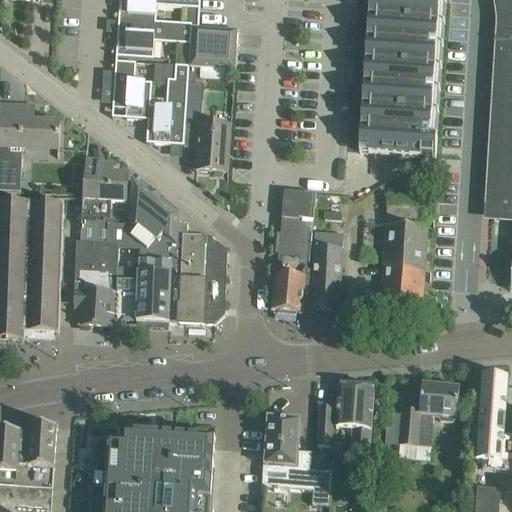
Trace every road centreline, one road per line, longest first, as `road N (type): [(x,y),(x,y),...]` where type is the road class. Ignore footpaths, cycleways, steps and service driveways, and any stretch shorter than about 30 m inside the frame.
road 1 (residential): [(86,117),(243,245),(252,268),(249,368)]
road 2 (tertiary): [(249,368),(511,343)]
road 3 (tertiary): [(0,399),(249,368)]
